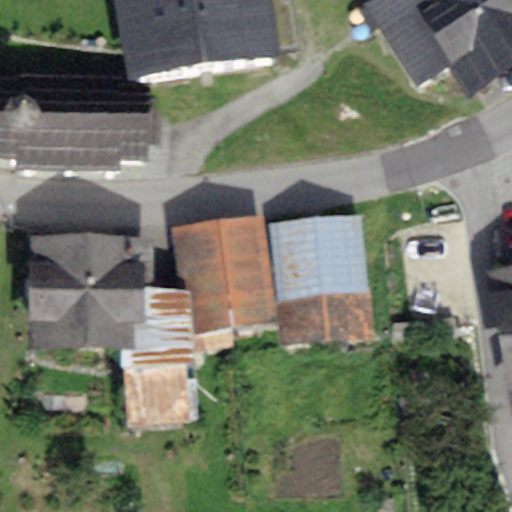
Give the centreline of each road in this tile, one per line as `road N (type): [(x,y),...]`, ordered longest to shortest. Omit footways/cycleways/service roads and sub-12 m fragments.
road 1 (residential): [(464,150),(496,397),(511,456)]
road 2 (tertiary): [(177,201),(309,186),(464,150)]
road 3 (residential): [(177,201),(199,136),(308,75),(328,34)]
road 4 (tertiary): [(0,194),(177,201)]
